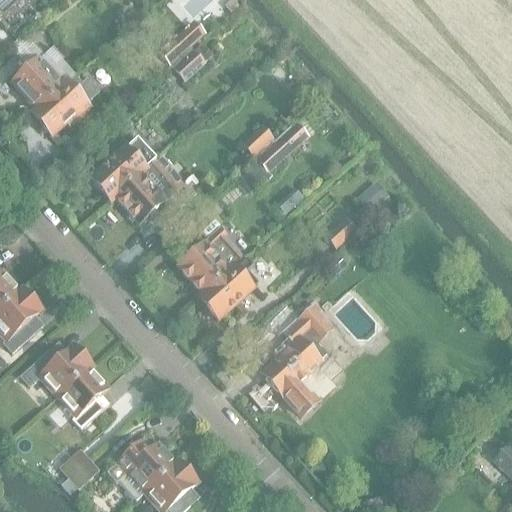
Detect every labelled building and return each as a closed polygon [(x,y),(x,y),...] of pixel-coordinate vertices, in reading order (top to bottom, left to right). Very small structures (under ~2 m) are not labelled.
[(0,0),(0,19),(10,11),(0,0)] [(239,10),(233,2),(225,9),(231,16),(239,10)] [(69,86),(66,83),(25,38),(9,52),(26,69),(32,63),(35,67),(12,88),(36,114),(31,118),(32,119),(69,86)] [(189,55),(188,53),(189,51),(179,40),(160,57),(172,71),(189,55)] [(194,56),(192,58),(189,55),(172,71),(175,73),(185,85),(204,68),(194,56)] [(69,86),(32,119),(52,141),(66,128),(68,131),(91,110),(89,108),(101,97),(88,83),(76,93),(69,86)] [(254,159),(259,164),(258,165),(269,177),(308,141),(297,129),(276,148),(272,144),(254,159)] [(254,159),(272,144),(273,143),(262,131),(242,148),(253,160),(254,159)] [(110,205),(147,172),(128,151),(91,184),(110,205)] [(116,203),(140,228),(184,187),(160,161),(148,172),(147,172),(110,205),(112,207),(116,203)] [(376,188),(359,203),(371,217),(388,201),(376,188)] [(176,233),(183,227),(170,212),(163,219),(176,233)] [(345,223),(326,241),(337,253),(357,235),(345,223)] [(199,303),(239,267),(216,241),(208,248),(207,247),(179,273),(202,298),(198,301),(199,303)] [(239,267),(199,303),(218,324),(254,291),(235,270),(239,267)] [(22,293),(19,296),(1,276),(0,277),(0,314),(23,294),(22,293)] [(25,328),(41,314),(23,294),(0,314),(0,337),(6,344),(2,348),(12,358),(34,338),(25,328)] [(315,309),(299,323),(285,308),(262,330),(285,338),(296,350),(263,380),(301,422),(317,408),(297,386),(321,365),(310,353),(332,333),(318,318),(320,316),(315,309)] [(88,373),(92,370),(73,350),(58,364),(49,355),(20,381),(29,391),(40,381),(58,401),(88,373)] [(101,399),(107,393),(88,373),(58,401),(75,420),(71,424),(81,434),(100,417),(109,408),(101,399)] [(492,436),(482,447),(489,454),(499,443),(492,436)] [(135,505),(144,497),(179,466),(178,465),(175,468),(157,448),(150,454),(142,445),(107,477),(116,487),(118,485),(126,494),(124,496),(132,504),(133,503),(135,505)] [(511,453),(509,450),(494,466),(511,482),(511,453)] [(68,483),(89,464),(80,454),(59,473),(68,483)] [(78,494),(99,475),(89,464),(68,483),(61,490),(69,499),(76,492),(78,494)] [(181,501),(197,486),(179,466),(144,497),(157,511),(187,511),(190,510),(181,501)]
